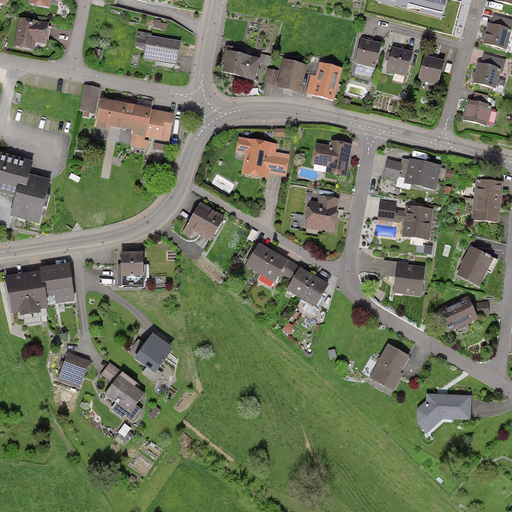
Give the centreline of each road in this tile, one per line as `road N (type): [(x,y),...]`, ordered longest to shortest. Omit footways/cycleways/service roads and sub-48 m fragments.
road 1 (tertiary): [(0,254),(137,231),(168,208),(182,179)]
road 2 (residential): [(345,268),(347,288),(366,305),(492,379)]
road 3 (residential): [(182,179),(317,261),(345,268)]
road 4 (tertiary): [(218,117),(292,110),(373,128)]
road 5 (residential): [(478,0),(440,145)]
road 6 (residential): [(373,128),(345,268)]
road 7 (residential): [(71,74),(199,98)]
